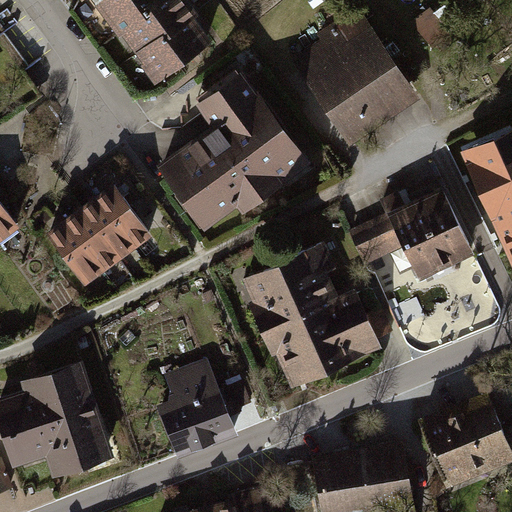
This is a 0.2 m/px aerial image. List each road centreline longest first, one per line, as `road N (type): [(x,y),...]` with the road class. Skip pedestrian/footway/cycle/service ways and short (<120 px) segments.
road 1 (track): [(511,96),(210,256),(0,348)]
road 2 (residential): [(80,511),(248,453),(511,342)]
road 3 (unknown): [(120,100),(93,162),(41,209)]
road 4 (residential): [(120,100),(46,0)]
